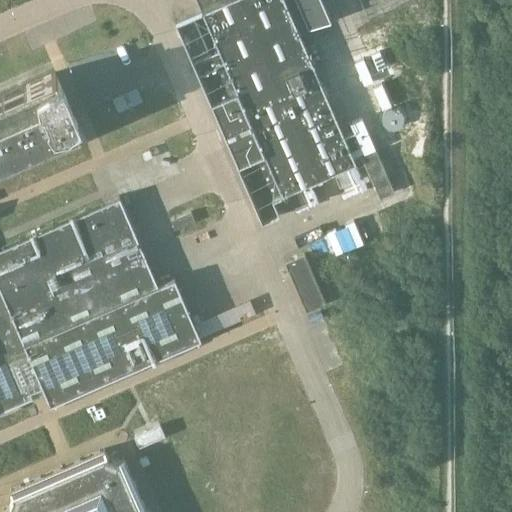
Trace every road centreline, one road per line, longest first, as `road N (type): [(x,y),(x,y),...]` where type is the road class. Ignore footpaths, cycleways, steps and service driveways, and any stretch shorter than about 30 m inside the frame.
road 1 (unknown): [(281,307),(0,432)]
road 2 (unknown): [(270,282),(220,299),(193,295),(146,228),(148,192),(216,158)]
